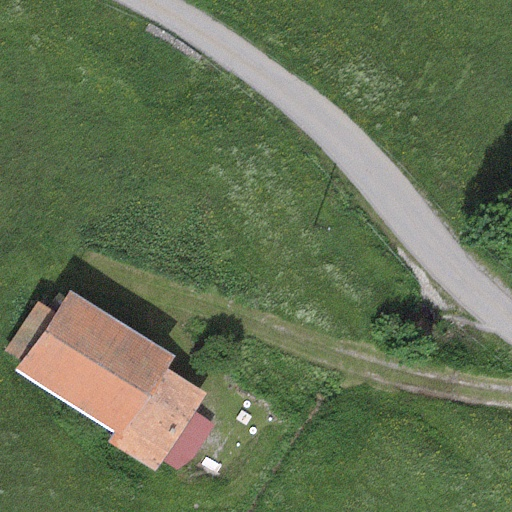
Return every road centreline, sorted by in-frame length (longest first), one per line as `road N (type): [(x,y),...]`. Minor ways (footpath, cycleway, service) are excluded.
road 1 (unclassified): [(137,0),(240,61),(345,144),(511,318)]
road 2 (track): [(86,265),(384,375),(511,397)]
